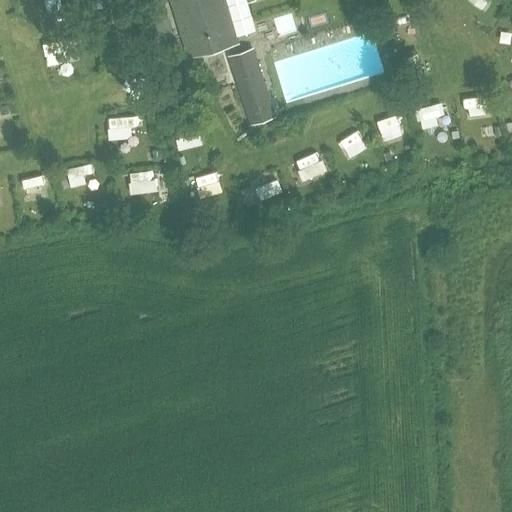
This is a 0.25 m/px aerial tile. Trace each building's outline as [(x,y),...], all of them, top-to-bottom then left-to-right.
[(233,0),(179,0),(177,1),(193,58),(246,43),(233,0)] [(473,0),(487,11),(494,0),(473,0)] [(278,17),(280,34),(299,31),(297,15),(278,17)] [(316,40),(320,51),(345,42),(340,31),(316,40)] [(75,65),(72,47),(52,50),(55,69),(75,65)] [(257,51),(231,59),(253,129),(279,121),(257,51)] [(424,112),(428,130),(455,123),(450,105),(424,112)] [(385,144),(408,138),(402,118),(379,124),(385,144)] [(114,135),(128,135),(128,141),(144,141),(144,124),(114,124),(114,135)] [(340,147),(345,155),(370,140),(365,131),(340,147)] [(71,192),(95,189),(92,169),(68,172),(71,192)] [(136,176),(138,195),(155,193),(154,174),(136,176)] [(45,178),(18,181),(20,198),(47,195),(45,178)] [(255,187),(262,205),(280,198),(273,180),(255,187)]
